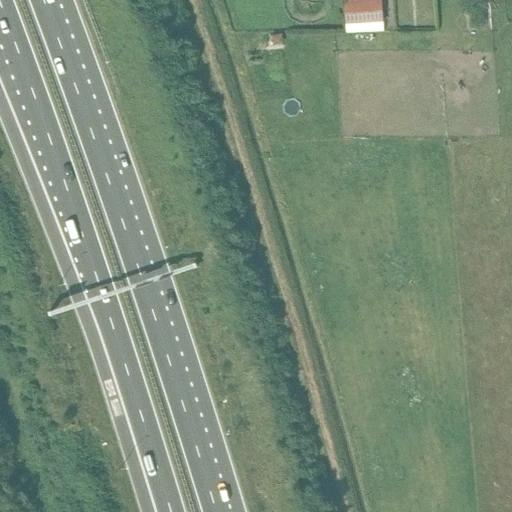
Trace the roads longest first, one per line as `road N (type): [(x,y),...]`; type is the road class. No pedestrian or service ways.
road 1 (trunk): [(215,511),(40,0)]
road 2 (trunk): [(0,9),(170,511)]
